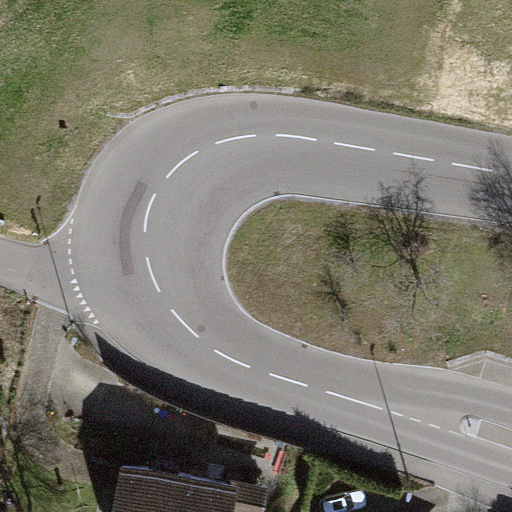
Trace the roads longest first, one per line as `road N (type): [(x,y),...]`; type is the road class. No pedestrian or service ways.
road 1 (tertiary): [(158,293),(145,241),(151,202),(179,165),(225,141),(303,138),(511,175)]
road 2 (tertiary): [(511,439),(225,356),(197,338),(158,293)]
road 3 (residential): [(0,260),(158,293)]
